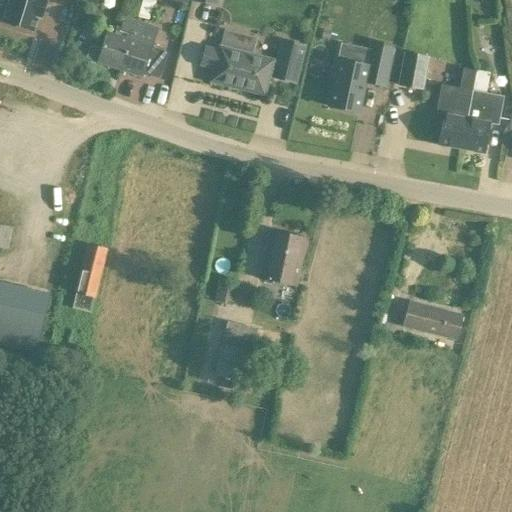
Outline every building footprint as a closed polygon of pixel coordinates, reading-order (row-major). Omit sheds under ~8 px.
[(8,0),(1,22),(33,31),(37,18),(40,18),(45,0),(8,0)] [(148,20),(153,0),(141,0),(137,17),(148,20)] [(97,64),(119,71),(135,20),(125,17),(120,29),(116,28),(113,36),(107,34),(102,48),(89,44),(84,59),(97,64)] [(147,25),(135,20),(119,71),(141,78),(150,49),(134,43),(136,38),(142,40),(147,25)] [(49,73),(55,44),(38,41),(32,69),(49,73)] [(366,66),(338,60),(328,107),(358,113),(365,82),(385,87),(393,47),(371,42),(366,66)] [(273,75),(295,81),(304,48),(281,43),(276,63),(272,62),(272,61),(219,47),(218,51),(205,48),(200,65),(213,68),(210,82),(263,95),(269,73),(273,74),(273,75)] [(404,54),(398,85),(422,90),(428,58),(404,54)] [(437,144),(460,149),(473,90),(474,85),(477,70),(464,68),(460,87),(442,83),(437,105),(445,107),(437,144)] [(477,70),(474,85),(487,88),(491,73),(477,70)] [(498,126),(504,97),(473,90),(460,149),(483,153),(490,124),(498,126)] [(0,248),(6,249),(11,228),(0,225),(0,248)] [(270,234),(260,284),(295,291),(305,241),(270,234)] [(88,313),(92,298),(104,252),(88,247),(71,308),(88,313)] [(214,302),(233,306),(237,285),(218,281),(214,302)] [(0,282),(0,346),(35,354),(49,295),(0,282)] [(408,303),(402,326),(457,340),(463,317),(408,303)] [(244,383),(252,353),(257,331),(226,324),(213,376),(244,383)]
